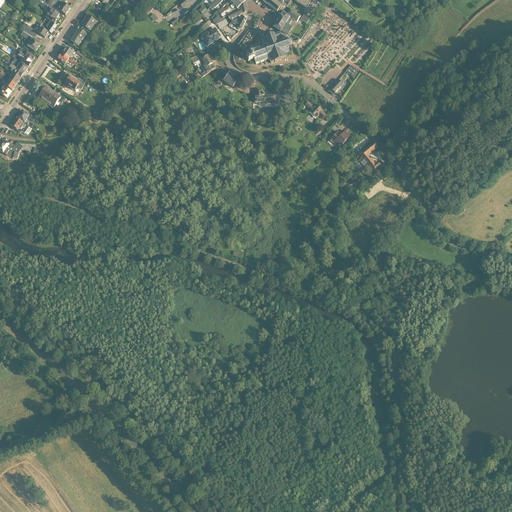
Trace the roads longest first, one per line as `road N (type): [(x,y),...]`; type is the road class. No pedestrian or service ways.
road 1 (unknown): [(188,511),(117,431),(0,323)]
road 2 (residential): [(398,169),(310,82),(231,67),(232,45),(250,10)]
road 3 (unclassified): [(511,259),(447,240),(398,169)]
road 4 (tertiary): [(8,112),(85,0)]
